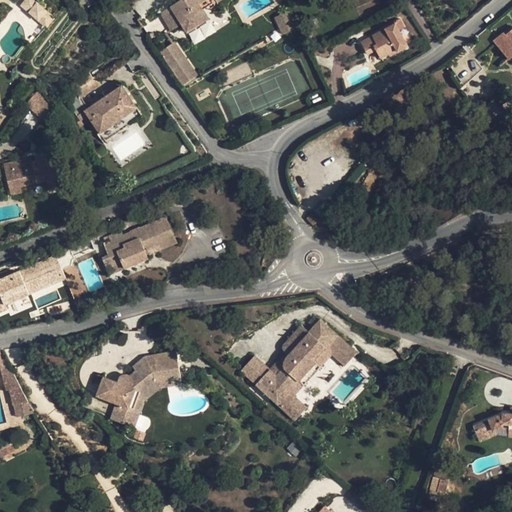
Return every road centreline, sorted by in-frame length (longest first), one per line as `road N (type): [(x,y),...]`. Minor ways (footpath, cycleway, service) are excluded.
road 1 (residential): [(298,270),(268,284),(0,341)]
road 2 (residential): [(501,0),(457,40),(291,133),(271,163)]
road 3 (unclassified): [(229,157),(0,254)]
road 4 (residential): [(322,274),(363,314),(511,366)]
road 5 (residential): [(113,0),(214,150),(229,157)]
road 6 (residential): [(511,215),(466,222),(388,255),(331,261)]
road 7 (unknown): [(464,349),(407,511)]
